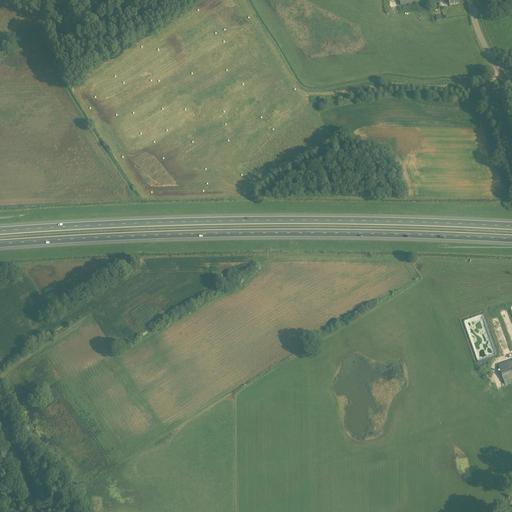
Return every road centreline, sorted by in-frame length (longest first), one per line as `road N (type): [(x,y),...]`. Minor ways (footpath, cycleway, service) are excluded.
road 1 (motorway): [(0,244),(294,232),(511,239)]
road 2 (motorway): [(511,226),(187,221),(0,231)]
